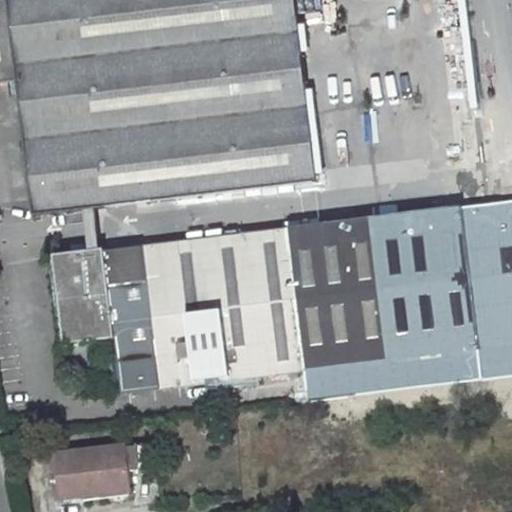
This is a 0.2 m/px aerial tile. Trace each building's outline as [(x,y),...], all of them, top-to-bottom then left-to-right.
[(300,34),(296,0),(0,0),(0,82),(21,80),(37,216),(264,190),(318,182),(300,34)] [(439,0),(453,167),(484,164),(470,0),(439,0)] [(451,93),(429,93),(429,112),(424,112),(423,168),(450,168),(451,93)] [(471,263),(464,207),(289,229),(306,372),(482,350),(474,294),(505,291),(501,259),(471,263)] [(306,372),(289,229),(106,251),(106,249),(55,255),(66,344),(68,344),(68,348),(72,347),(72,344),(117,338),(124,394),(144,392),(157,390),(306,372)] [(482,341),(500,341),(500,322),(482,322),(482,341)] [(158,397),(157,390),(144,392),(145,398),(158,397)] [(59,433),(57,418),(27,422),(29,437),(59,433)] [(358,423),(300,425),(301,452),(322,451),(324,482),(360,481),(358,423)] [(127,447),(56,456),(61,498),(98,493),(99,500),(129,495),(128,485),(132,484),(131,470),(150,468),(147,444),(127,447)]
